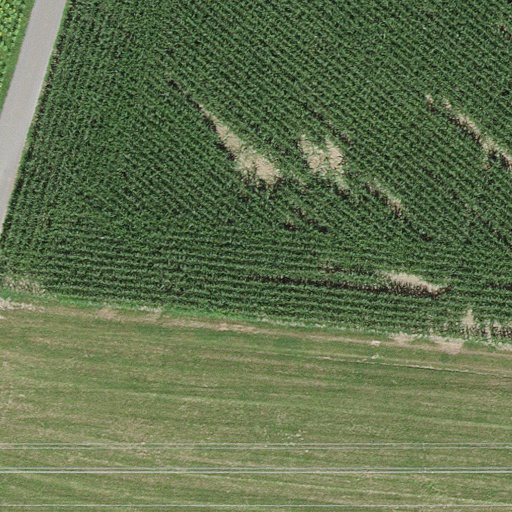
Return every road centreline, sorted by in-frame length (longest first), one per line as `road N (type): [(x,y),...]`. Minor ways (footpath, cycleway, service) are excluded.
road 1 (track): [(0,310),(511,366)]
road 2 (track): [(44,0),(0,142)]
